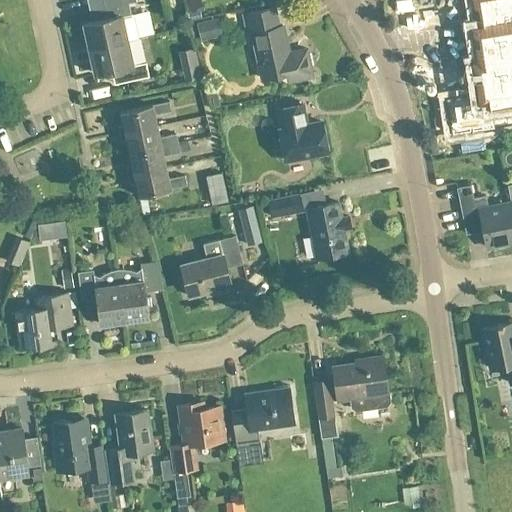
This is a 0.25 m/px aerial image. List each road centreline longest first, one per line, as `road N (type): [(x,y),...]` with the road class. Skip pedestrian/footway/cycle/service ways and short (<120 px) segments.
road 1 (residential): [(432,286),(285,316),(222,356),(0,385)]
road 2 (unclassified): [(432,286),(392,82),(349,0)]
road 3 (unclassified): [(467,511),(432,286)]
road 4 (residential): [(0,120),(63,93),(43,0)]
